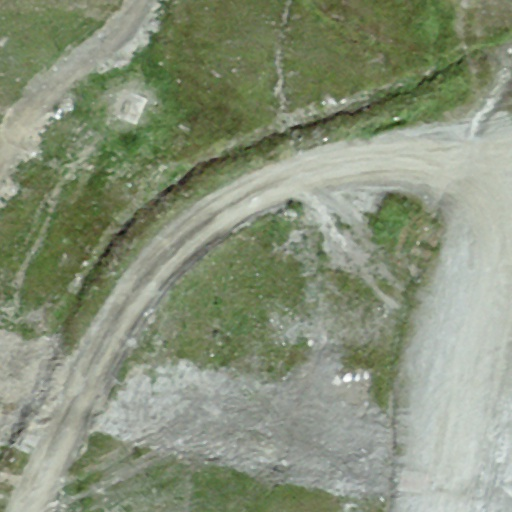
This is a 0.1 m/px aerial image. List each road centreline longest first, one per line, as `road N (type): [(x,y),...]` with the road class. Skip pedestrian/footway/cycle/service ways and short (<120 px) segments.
road 1 (track): [(511,166),(419,157),(352,161),(276,181),(206,218),(154,264),(112,327),(23,511)]
road 2 (track): [(426,511),(431,464),(511,271)]
